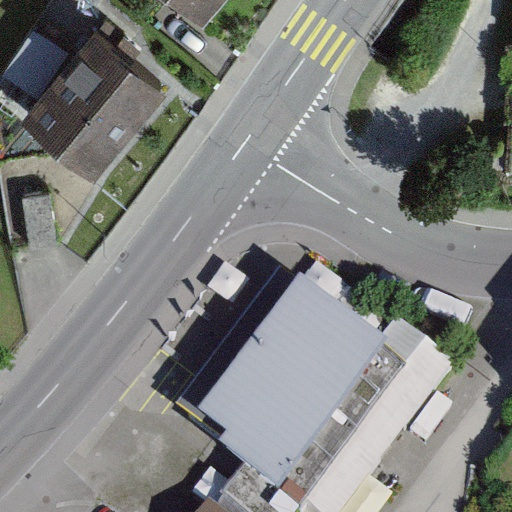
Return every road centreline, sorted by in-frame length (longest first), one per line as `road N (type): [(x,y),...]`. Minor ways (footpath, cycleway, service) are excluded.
road 1 (secondary): [(246,144),(107,329),(0,451)]
road 2 (residential): [(246,144),(411,242),(465,262),(511,266)]
road 3 (secondary): [(347,0),(246,144)]
